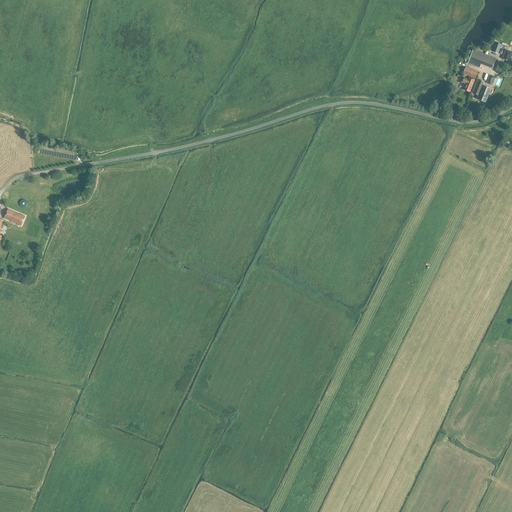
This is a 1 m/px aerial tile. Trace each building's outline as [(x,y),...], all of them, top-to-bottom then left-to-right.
[(496,43),(493,51),(498,53),(501,45),(496,43)] [(470,57),(468,64),(480,69),(481,65),(492,69),(496,59),(473,50),(472,53),(470,52),(468,56),(470,57)] [(511,53),(505,50),(502,60),(509,62),(511,55),(511,53)] [(475,78),(478,72),(465,67),(462,73),(475,78)] [(468,80),(464,78),(462,83),(466,84),(464,90),(470,93),(475,81),(468,78),(468,80)] [(479,96),(477,100),(485,103),(491,89),(483,86),(484,82),(477,79),(472,93),(479,96)] [(8,209),(4,219),(21,225),(25,216),(8,209)]
